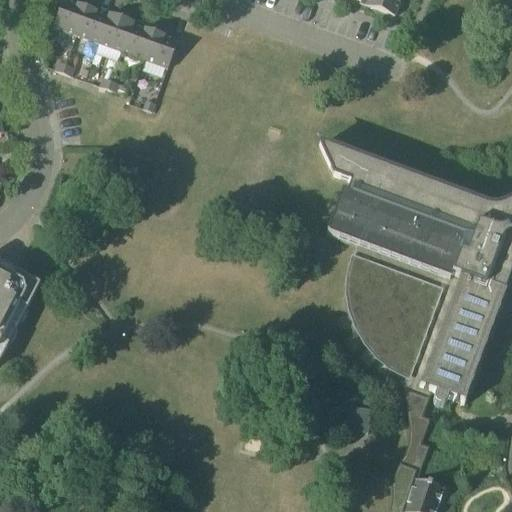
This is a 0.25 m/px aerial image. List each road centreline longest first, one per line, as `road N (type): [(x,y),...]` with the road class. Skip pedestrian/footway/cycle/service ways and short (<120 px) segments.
road 1 (residential): [(0,230),(28,215),(46,153),(11,0)]
road 2 (residential): [(404,68),(209,0)]
